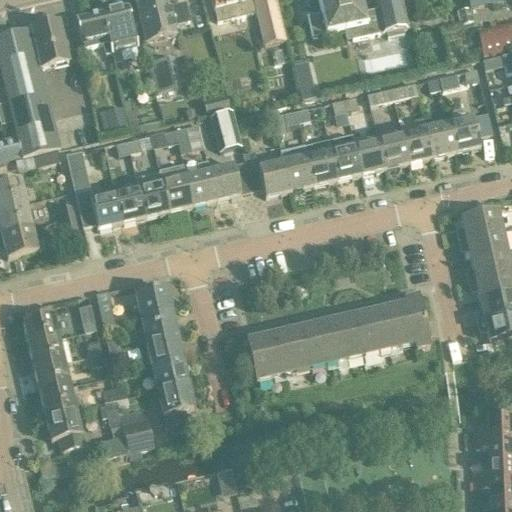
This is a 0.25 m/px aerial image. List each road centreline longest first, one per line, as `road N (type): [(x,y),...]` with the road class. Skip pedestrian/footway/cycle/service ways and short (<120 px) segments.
road 1 (residential): [(422,206),(190,262)]
road 2 (residential): [(190,262),(0,305)]
road 3 (residential): [(457,364),(422,206)]
road 4 (residential): [(223,406),(190,262)]
